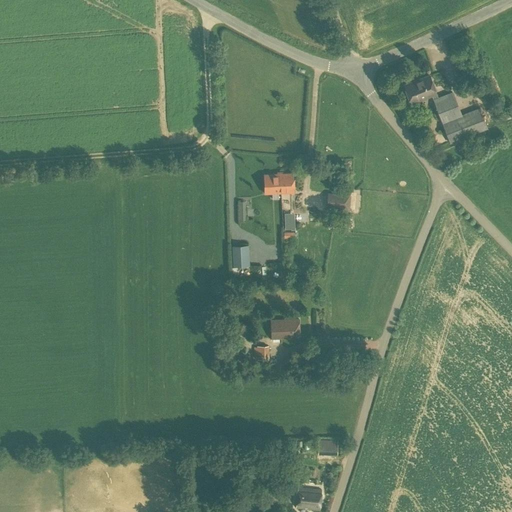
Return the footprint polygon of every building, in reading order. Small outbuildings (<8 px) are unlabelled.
[(438,98),(430,76),(404,86),(412,104),(432,96),(451,143),(488,128),(480,108),(462,115),(452,92),(438,98)] [(504,121),(511,117),(511,116),(508,105),(499,108),(504,121)] [(279,175),(280,193),(293,192),(292,174),(279,175)] [(338,180),(338,175),(330,174),(330,179),(330,182),(337,183),(337,180),(338,180)] [(264,194),(280,193),(279,175),(263,176),(264,194)] [(349,210),(351,195),(329,193),(327,208),(349,210)] [(248,245),(232,246),(233,266),(249,265),(248,245)] [(272,339),(300,337),(299,319),(271,321),(272,339)] [(238,339),(224,340),(224,351),(239,350),(238,339)] [(269,359),(268,345),(256,346),(256,347),(253,347),(254,358),(257,358),(257,360),(269,359)] [(337,454),(337,441),(318,441),(318,454),(337,454)] [(319,511),(322,490),(299,487),(296,508),(319,511)]
